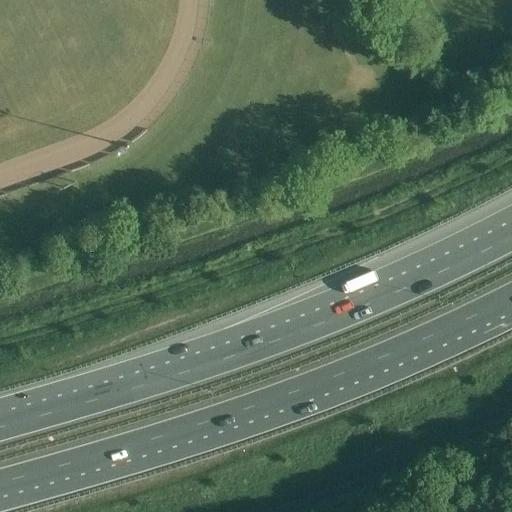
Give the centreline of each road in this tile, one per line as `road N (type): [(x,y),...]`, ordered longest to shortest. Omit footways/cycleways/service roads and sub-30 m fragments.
road 1 (trunk): [(511,236),(409,288),(263,345),(0,426)]
road 2 (trunk): [(0,484),(282,397),(511,295)]
